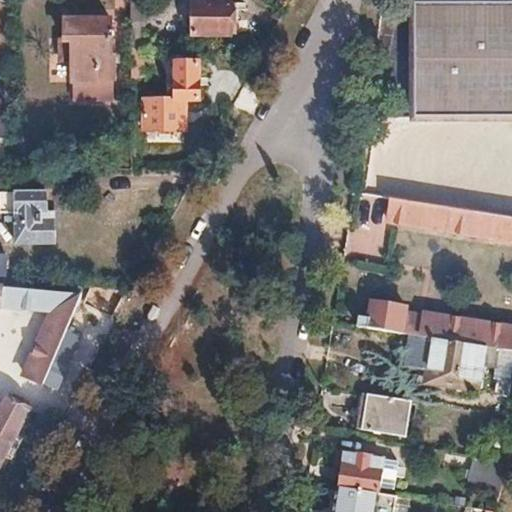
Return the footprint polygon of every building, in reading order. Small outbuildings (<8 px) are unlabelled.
[(511,2),(415,2),(416,116),(511,115),(511,2)] [(232,3),(194,3),(193,37),(232,37),(232,3)] [(148,5),(132,5),(131,50),(148,50),(148,5)] [(112,22),(64,22),(64,42),(65,47),(72,47),(72,66),(72,87),(111,87),(112,22)] [(64,42),(59,42),(59,66),(72,66),(72,47),(65,47),(64,42)] [(131,50),(131,66),(148,67),(148,50),(131,50)] [(167,50),(166,101),(199,100),(199,50),(167,50)] [(0,121),(0,140),(8,141),(8,121),(0,121)] [(46,194),(17,196),(17,247),(54,245),(54,215),(46,215),(46,194)] [(511,216),(392,198),(388,224),(511,242),(511,216)] [(0,464),(30,410),(7,398),(0,411),(0,307),(52,313),(25,378),(42,386),(81,295),(0,287),(0,464)] [(359,318),(358,327),(411,336),(511,351),(511,329),(426,315),(426,317),(406,314),(407,310),(372,305),(369,320),(359,318)] [(511,351),(411,336),(406,367),(428,371),(427,379),(452,383),(451,388),(476,392),(479,374),(511,380),(511,383),(511,351)] [(371,395),(364,431),(407,437),(413,401),(371,395)] [(345,452),(339,484),(378,490),(382,465),(395,466),(397,456),(384,453),(383,458),(345,452)] [(474,461),(468,495),(497,499),(507,466),(474,461)] [(339,487),(335,511),(374,511),(378,493),(339,487)]
